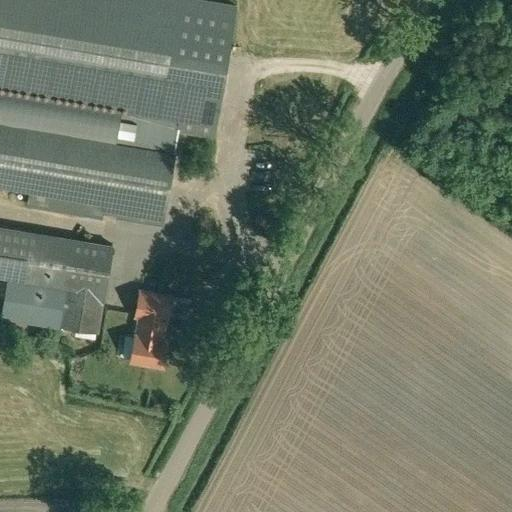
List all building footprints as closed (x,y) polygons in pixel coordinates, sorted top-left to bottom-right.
[(0,0),(0,90),(30,96),(25,126),(175,151),(178,132),(213,138),(228,49),(235,9),(185,0),(0,0)] [(0,90),(0,121),(25,126),(30,96),(0,90)] [(0,185),(28,191),(25,205),(101,218),(102,213),(163,223),(175,151),(25,126),(0,121),(0,185)] [(0,204),(0,212),(19,217),(21,209),(0,204)] [(72,237),(0,225),(0,278),(6,279),(63,288),(72,237)] [(63,288),(61,295),(103,303),(112,244),(72,237),(63,288)] [(63,288),(6,279),(0,314),(0,317),(57,327),(61,295),(63,288)] [(164,317),(167,318),(171,296),(140,291),(136,313),(139,313),(136,333),(135,333),(131,359),(163,364),(167,339),(161,337),(164,317)] [(103,303),(61,295),(57,327),(98,334),(103,303)] [(61,444),(71,444),(72,434),(84,434),(85,421),(62,420),(61,444)] [(76,438),(70,469),(114,477),(120,447),(76,438)]
